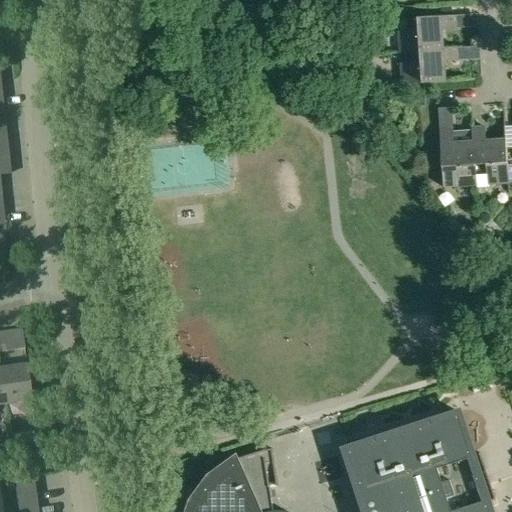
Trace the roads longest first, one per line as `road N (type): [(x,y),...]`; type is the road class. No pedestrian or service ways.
road 1 (unclassified): [(52,280),(24,27)]
road 2 (unclassified): [(87,511),(52,280)]
road 3 (residential): [(446,99),(494,95),(487,0)]
